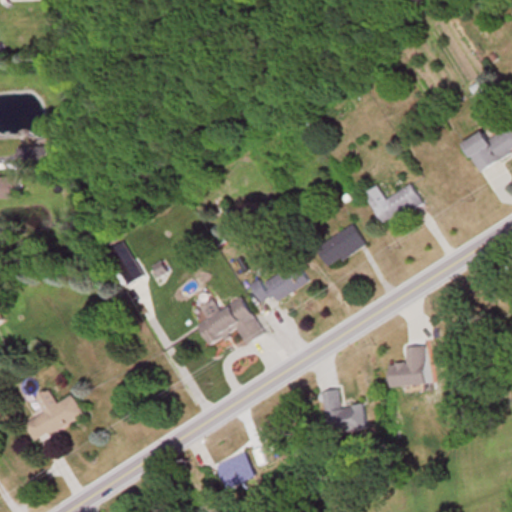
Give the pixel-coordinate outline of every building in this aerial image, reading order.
[(467,145),(482,173),(511,157),(511,131),(492,142),(488,134),(467,145)] [(20,149),(20,168),(50,168),(50,149),(20,149)] [(22,179),(0,179),(0,201),(22,201),(22,179)] [(426,207),(416,187),(389,201),(383,188),(369,195),(386,227),(426,207)] [(370,246),(356,227),(319,251),(333,271),(370,246)] [(136,263),(126,244),(112,252),(122,270),(136,263)] [(313,286),(301,264),(256,288),(268,310),(313,286)] [(251,347),(268,336),(247,300),(202,326),(214,347),(242,331),(251,347)] [(394,366),(395,390),(431,388),(429,348),(410,349),(410,365),(394,366)] [(47,415),(28,425),(38,444),(88,418),(77,397),(60,405),(53,391),(39,399),(47,415)] [(372,431),(369,406),(346,409),(343,391),(327,393),(333,437),(372,431)] [(261,478),(250,455),(221,467),(231,490),(261,478)]
